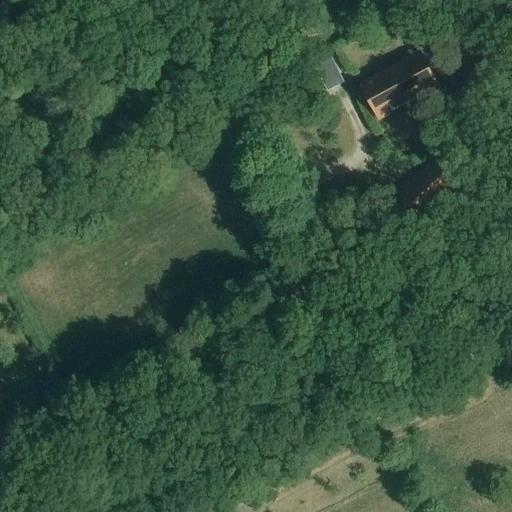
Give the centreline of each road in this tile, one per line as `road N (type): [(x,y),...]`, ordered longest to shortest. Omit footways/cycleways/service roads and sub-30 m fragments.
road 1 (track): [(0,445),(310,302)]
road 2 (track): [(310,302),(222,76),(203,0)]
road 3 (track): [(511,350),(386,336),(310,302)]
